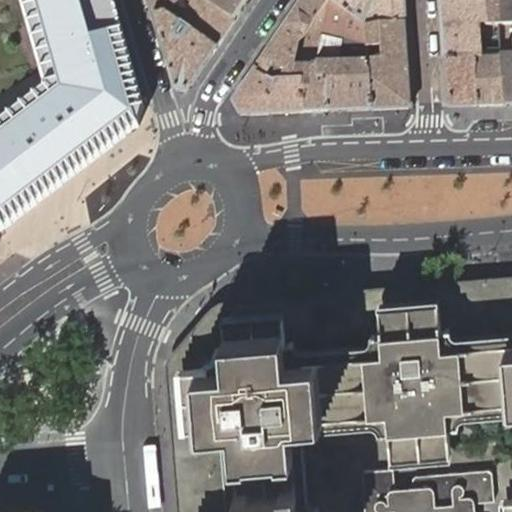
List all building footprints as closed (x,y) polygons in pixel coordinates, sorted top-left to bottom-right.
[(113,0),(21,0),(47,83),(0,122),(0,233),(73,178),(146,121),(150,110),(136,66),(133,67),(113,0)] [(149,0),(153,13),(164,12),(168,15),(217,47),(235,20),(206,0),(149,0)] [(206,0),(235,20),(248,0),(206,0)] [(302,0),(256,69),(258,69),(257,71),(271,81),(292,80),(295,64),(300,43),(320,47),(329,0),(302,0)] [(327,78),(328,111),(372,109),(368,61),(368,58),(367,46),(366,25),(331,0),(329,0),(320,47),(316,63),(317,79),(327,78)] [(331,0),(366,25),(407,22),(405,0),(331,0)] [(499,23),(497,0),(441,0),(446,59),(453,59),(469,58),(469,54),(475,54),(475,57),(483,57),(483,48),(481,24),(499,23)] [(511,0),(497,0),(499,23),(511,22),(511,40),(505,36),(500,36),(500,47),(501,56),(505,105),(511,104),(511,0)] [(186,92),(217,47),(168,15),(164,12),(153,13),(176,91),(186,92)] [(407,22),(366,25),(367,46),(381,45),(382,53),(377,52),(375,55),(376,58),(368,58),(368,61),(372,109),(410,108),(412,106),(409,64),(407,22)] [(300,43),(295,64),(316,63),(320,47),(300,43)] [(500,47),(483,48),(483,57),(475,57),(478,106),(505,105),(501,56),(500,47)] [(453,59),(446,59),(448,105),(450,106),(478,106),(475,57),(475,54),(469,54),(469,58),(453,59)] [(303,80),(304,112),(328,111),(327,78),(317,79),(316,63),(295,64),(292,80),(303,80)] [(258,69),(256,69),(233,102),(240,115),(304,112),(303,80),(292,80),(271,81),(257,71),(258,69)] [(284,312),(225,316),(227,344),(221,344),(222,348),(221,351),(219,354),(217,356),(214,358),(210,358),(210,364),(183,366),(187,426),(215,424),(215,429),(219,429),(222,430),(225,431),(227,433),(228,435),(229,438),(234,503),(233,506),(232,509),(229,511),(228,511),(347,511),(347,509),(320,511),(319,505),(314,505),(310,503),(307,501),(306,498),(305,495),(300,432),(301,428),(303,425),(306,422),(311,421),(374,416),(378,417),(381,419),(383,421),(384,424),(385,428),(390,427),(392,455),(452,450),(450,422),(456,422),(456,417),(457,414),(459,411),(463,408),(467,408),(511,403),(511,494),(506,495),(507,511),(511,511),(511,332),(460,337),(456,337),(453,335),(450,332),(448,329),(448,325),(442,325),(439,298),(380,303),(382,331),(376,331),(376,335),(375,339),(374,341),(371,343),(368,344),(365,345),(305,350),(301,350),(297,348),(294,345),(293,343),(292,339),(287,339),(284,312)] [(396,484),(394,465),(370,467),(364,473),(366,511),(477,511),(476,498),(495,496),(493,473),(488,467),(419,472),(416,473),(414,476),(414,482),(396,484)]
